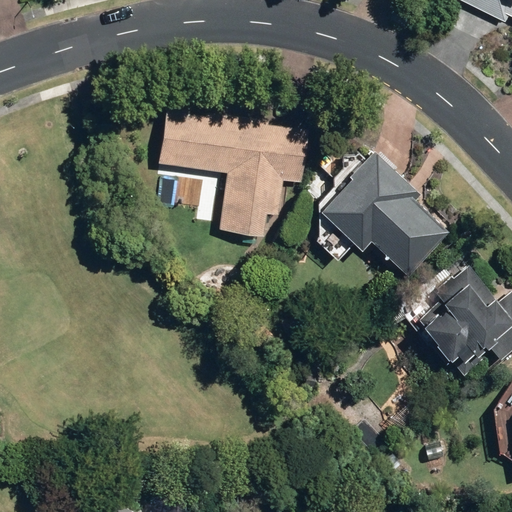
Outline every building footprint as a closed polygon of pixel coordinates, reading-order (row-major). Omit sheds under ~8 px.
[(511,0),(472,0),(508,19),(511,11),(511,0)] [(223,224),(267,230),(270,209),(281,211),(286,177),(304,179),(311,125),(271,120),(272,117),(210,108),(210,111),(194,109),(194,106),(172,103),(164,159),(231,168),(223,224)] [(377,234),(413,271),(455,229),(421,195),(426,190),(381,144),(356,169),(359,173),(328,203),(368,243),(377,234)] [(492,343),(502,355),(511,347),(511,290),(506,295),(504,292),(500,295),(474,261),(445,284),(456,299),(434,316),(448,335),(446,336),(458,351),(467,344),(473,352),(483,345),(485,349),(492,343)] [(185,511),(185,507),(162,507),(162,511),(143,511),(120,497),(110,511),(185,511)]
